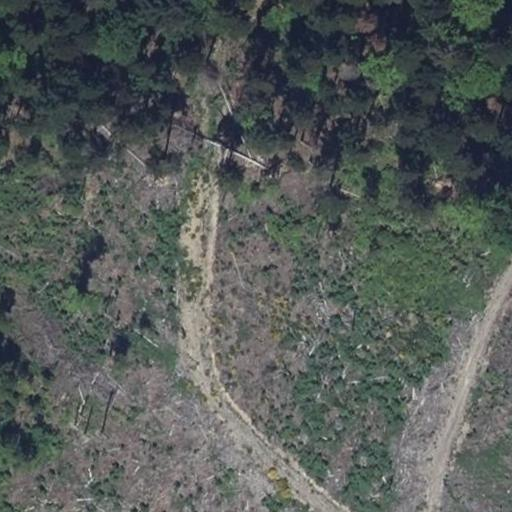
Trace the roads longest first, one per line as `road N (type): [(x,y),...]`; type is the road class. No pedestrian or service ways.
road 1 (track): [(341,511),(216,394),(196,291),(241,0)]
road 2 (track): [(511,274),(492,304),(432,511)]
